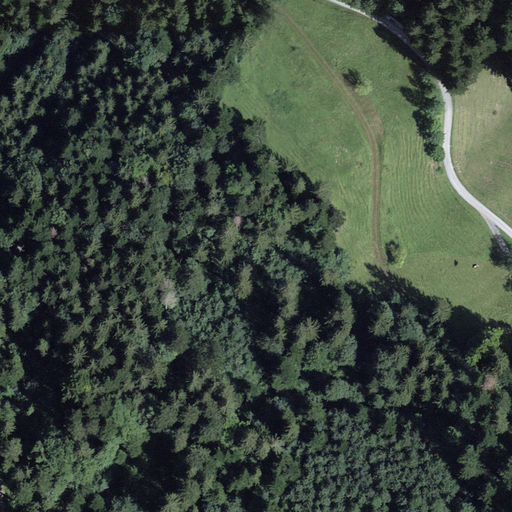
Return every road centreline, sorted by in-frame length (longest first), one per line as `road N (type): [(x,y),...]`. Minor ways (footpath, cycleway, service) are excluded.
road 1 (track): [(266,0),(374,137),(376,260),(451,368),(511,426)]
road 2 (track): [(511,228),(468,199),(449,171),(446,82),(414,43),(333,0)]
